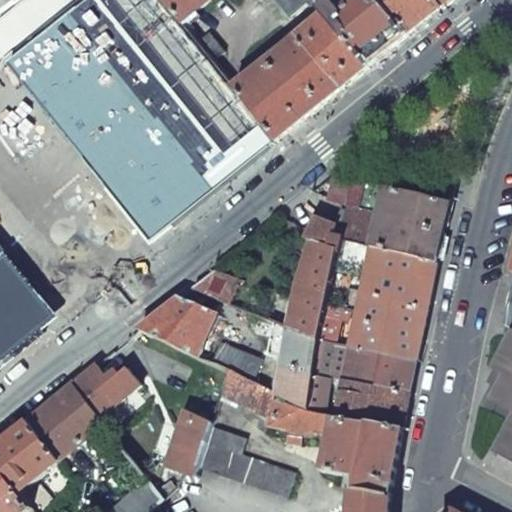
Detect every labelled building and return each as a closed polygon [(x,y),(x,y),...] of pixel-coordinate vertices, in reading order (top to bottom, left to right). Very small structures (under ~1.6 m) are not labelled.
[(152,243),(279,143),(235,88),(214,63),(198,43),(182,22),(163,0),(90,0),(11,64),(152,243)] [(163,0),(182,22),(209,0),(163,0)] [(276,0),(291,17),(308,3),(312,7),(318,2),(316,0),(276,0)] [(336,1),(325,9),(326,11),(372,68),(411,36),(381,0),(358,0),(344,11),(336,1)] [(381,0),(411,36),(444,10),(435,0),(381,0)] [(435,0),(444,10),(455,0),(435,0)] [(326,11),(235,88),(279,143),(372,68),(326,11)] [(210,33),(198,43),(214,63),(226,53),(210,33)] [(369,184),(362,217),(380,222),(387,188),(369,184)] [(446,234),(453,204),(387,188),(380,222),(374,249),(439,265),(446,234)] [(362,217),(343,213),(339,225),(337,234),(346,236),(345,243),(374,249),(380,222),(362,217)] [(330,249),(337,234),(339,225),(315,220),(311,234),(309,243),(314,244),(314,243),(330,249)] [(298,302),(291,329),(322,341),(328,317),(339,270),(345,243),(346,236),(337,234),(330,249),(314,243),(314,244),(309,243),(309,246),(314,247),(298,302)] [(0,367),(61,318),(0,243),(0,367)] [(345,243),(339,270),(353,273),(354,267),(358,267),(359,268),(361,256),(372,259),(374,249),(345,243)] [(353,347),(418,361),(428,313),(439,265),(374,249),(372,259),(360,314),(353,347)] [(360,314),(372,259),(361,256),(359,268),(358,267),(349,312),(360,314)] [(232,306),(241,281),(215,273),(192,291),(232,306)] [(141,332),(201,359),(220,316),(182,299),(173,306),(141,332)] [(291,329),(298,302),(292,300),(285,327),(291,329)] [(338,344),(343,319),(328,317),(322,341),(338,344)] [(276,400),(310,413),(316,376),(322,341),(291,329),(285,327),(278,324),(272,357),(285,359),(278,393),(276,400)] [(334,379),(345,382),(353,347),(338,344),(322,341),(316,376),(334,379)] [(223,343),(214,364),(230,372),(256,384),(266,361),(223,343)] [(345,382),(411,394),(418,361),(353,347),(345,382)] [(511,347),(498,372),(511,378),(497,404),(511,411),(511,428),(498,454),(511,461),(511,347)] [(99,366),(75,385),(103,419),(142,388),(129,370),(112,383),(99,366)] [(230,372),(223,397),(271,419),(276,400),(278,393),(256,384),(230,372)] [(310,413),(326,417),(334,379),(316,376),(310,413)] [(404,432),(411,394),(345,382),(337,419),(404,432)] [(0,447),(0,469),(21,496),(107,424),(103,419),(75,385),(10,440),(0,447)] [(269,428),(332,439),(335,419),(326,417),(310,413),(276,400),(271,419),(269,428)] [(202,470),(214,428),(216,421),(185,412),(169,470),(186,475),(200,479),(202,470)] [(359,479),(357,493),(393,498),(395,483),(404,432),(337,419),(335,419),(332,439),(326,473),(359,479)] [(202,470),(289,500),(298,474),(244,456),(250,439),(214,428),(202,470)] [(0,511),(29,511),(32,510),(21,496),(0,469),(0,511)] [(114,511),(153,511),(159,507),(166,500),(150,480),(114,511)] [(391,511),(392,511),(393,498),(357,493),(354,511),(391,511)]
